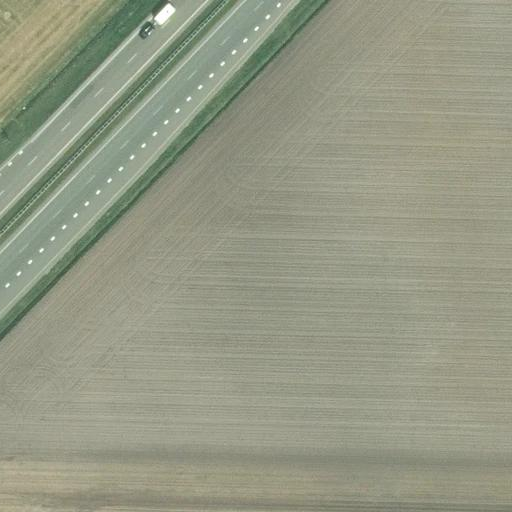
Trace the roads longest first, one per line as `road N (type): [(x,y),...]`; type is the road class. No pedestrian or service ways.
road 1 (trunk): [(0,269),(262,0)]
road 2 (trunk): [(187,0),(0,192)]
